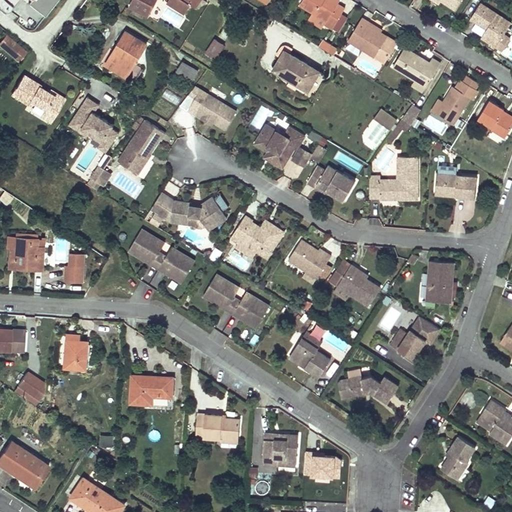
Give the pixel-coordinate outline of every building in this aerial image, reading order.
[(7,0),(5,3),(12,9),(19,1),(17,0),(7,0)] [(146,14),(154,0),(132,0),(130,6),(146,14)] [(167,0),(166,2),(184,13),(190,4),(188,3),(189,0),(167,0)] [(338,2),(335,0),(301,0),(299,3),(326,20),(325,23),(332,27),(344,7),(337,3),(338,2)] [(470,19),(473,21),(484,6),(480,3),(470,19)] [(484,6),(473,21),(487,29),(482,38),(497,46),(504,34),(511,22),(484,6)] [(385,62),(397,42),(381,31),(368,23),(369,20),(362,16),(348,39),(375,56),(385,62)] [(369,20),(368,23),(381,31),(382,28),(369,20)] [(117,53),(109,66),(126,76),(133,63),(145,44),(125,31),(113,50),(117,53)] [(504,34),(497,46),(503,50),(511,37),(504,34)] [(6,35),(0,42),(0,44),(17,59),(24,51),(6,35)] [(511,37),(502,53),(511,59),(511,37)] [(222,44),(215,39),(206,52),(214,57),(222,44)] [(319,46),(326,51),(334,55),(338,49),(323,39),(319,46)] [(394,65),(416,78),(420,71),(423,72),(418,80),(426,85),(438,66),(440,62),(432,57),(429,61),(405,46),(394,65)] [(113,50),(105,63),(109,66),(117,53),(113,50)] [(274,69),(290,79),(292,76),(296,79),(294,81),(306,88),(317,70),(285,51),(274,69)] [(182,61),(175,70),(191,80),(196,70),(182,61)] [(480,81),(468,74),(464,81),(461,78),(456,86),(454,85),(437,113),(454,124),(471,96),(474,98),(479,90),(476,88),(480,81)] [(53,95),(48,92),(38,86),(39,85),(23,75),(11,95),(28,105),(34,103),(45,109),(41,117),(50,122),(64,98),(55,93),(53,95)] [(167,89),(162,97),(176,105),(181,97),(167,89)] [(113,124),(94,112),(99,104),(87,96),(72,118),(83,125),(81,127),(89,132),(93,133),(95,136),(102,141),(99,144),(107,149),(118,132),(111,127),(113,124)] [(195,116),(202,120),(204,116),(214,121),(227,129),(237,113),(208,96),(195,116)] [(432,110),(437,113),(443,101),(439,99),(432,110)] [(493,127),(492,129),(506,137),(511,127),(511,118),(502,113),(505,109),(490,101),(479,118),(493,127)] [(262,105),(250,124),(260,130),(272,111),(262,105)] [(374,118),(391,129),(397,119),(381,108),(374,118)] [(511,113),(505,109),(502,113),(511,118),(511,113)] [(410,123),(411,124),(416,116),(408,111),(403,119),(410,123)] [(204,116),(202,120),(211,126),(214,121),(204,116)] [(81,127),(83,125),(72,118),(69,124),(87,136),(89,132),(81,127)] [(403,119),(402,118),(397,125),(401,128),(405,131),(410,123),(403,119)] [(130,157),(125,165),(137,173),(147,157),(145,156),(157,137),(159,139),(164,131),(144,119),(123,152),(130,157)] [(278,150),(272,160),(284,167),(296,148),(299,149),(300,146),(306,136),(292,128),(288,136),(269,125),(260,140),(278,150)] [(401,128),(397,125),(391,134),(395,137),(401,128)] [(265,156),(272,160),(278,150),(260,140),(257,145),(269,151),(265,156)] [(321,161),(328,149),(319,143),(313,154),(312,156),(321,161)] [(299,162),(307,150),(300,146),(299,149),(299,150),(294,159),(299,162)] [(312,156),(313,154),(307,150),(299,162),(306,166),(312,156)] [(123,152),(118,160),(125,165),(130,157),(123,152)] [(368,177),(369,199),(379,198),(379,200),(393,200),(393,197),(399,196),(399,199),(418,198),(416,155),(397,156),(398,179),(379,180),(379,177),(368,177)] [(309,182),(318,187),(320,184),(331,190),(346,198),(357,179),(330,164),(327,170),(318,165),(309,182)] [(106,180),(111,173),(99,165),(94,173),(106,180)] [(103,186),(106,180),(94,173),(91,178),(100,184),(103,186)] [(437,173),(436,191),(456,192),(455,196),(475,197),(477,176),(437,173)] [(320,184),(318,187),(329,193),(331,190),(320,184)] [(163,193),(152,209),(172,222),(190,224),(191,216),(202,217),(210,231),(217,226),(214,221),(226,213),(215,197),(203,204),(203,207),(192,206),(192,203),(176,201),(163,193)] [(229,218),(226,213),(214,221),(217,226),(229,218)] [(247,216),(232,239),(239,244),(241,240),(267,257),(284,231),(272,223),(265,234),(251,226),(254,221),(247,216)] [(265,234),(272,223),(269,221),(264,228),(254,222),(251,226),(265,234)] [(140,228),(127,249),(137,255),(138,253),(151,261),(150,263),(164,272),(166,269),(173,274),(172,276),(180,281),(193,260),(170,246),(164,255),(157,251),(163,242),(140,228)] [(36,238),(14,237),(7,236),(6,246),(9,246),(8,266),(42,268),(44,237),(41,237),(41,239),(36,239),(36,238)] [(289,259),(307,271),(309,268),(319,275),(332,254),(325,250),(323,253),(319,250),(302,239),(289,259)] [(69,264),(68,279),(83,280),(84,252),(76,252),(75,264),(69,264)] [(138,253),(137,255),(150,263),(151,261),(138,253)] [(417,256),(412,253),(408,260),(413,264),(417,256)] [(351,264),(343,259),(330,279),(338,284),(338,285),(350,292),(370,305),(381,287),(367,278),(363,275),(365,272),(352,263),(351,264)] [(428,283),(427,300),(451,303),(452,293),(449,293),(450,280),(453,280),(455,263),(430,261),(428,283)] [(309,268),(307,271),(306,272),(317,279),(319,275),(309,268)] [(215,273),(202,294),(211,300),(213,298),(226,305),(224,308),(239,317),(240,314),(248,319),(247,321),(255,326),(268,305),(245,291),(239,300),(232,296),(238,287),(215,273)] [(178,290),(181,282),(173,280),(170,287),(178,290)] [(345,299),(350,292),(338,285),(333,291),(345,299)] [(213,298),(211,300),(224,308),(226,305),(213,298)] [(389,306),(379,329),(390,333),(400,311),(389,306)] [(391,346),(398,351),(401,348),(410,354),(414,357),(426,339),(431,342),(441,328),(421,316),(410,333),(402,329),(391,346)] [(511,324),(500,341),(511,349),(511,324)] [(0,348),(23,350),(24,329),(0,327),(0,348)] [(344,351),(349,343),(330,331),(324,339),(344,351)] [(305,337),(294,354),(309,363),(306,367),(321,377),(333,359),(318,350),(320,347),(305,337)] [(67,339),(64,367),(85,368),(87,341),(80,340),(67,339)] [(401,348),(398,351),(408,357),(410,354),(401,348)] [(294,354),(291,358),(306,367),(309,363),(294,354)] [(349,370),(351,377),(363,375),(361,368),(349,370)] [(24,369),(14,389),(38,399),(47,379),(24,369)] [(132,374),(130,403),(152,404),(153,395),(171,396),(172,377),(132,374)] [(354,395),(368,392),(367,389),(371,388),(372,391),(390,402),(401,386),(385,376),(382,381),(372,375),(363,377),(363,375),(351,377),(354,395)] [(105,391),(106,380),(98,379),(97,390),(105,391)] [(496,424),(491,432),(508,443),(511,437),(511,414),(511,417),(504,413),(506,409),(491,399),(481,414),(496,424)] [(195,436),(220,438),(220,436),(238,437),(239,418),(225,417),(222,416),(221,414),(197,412),(195,436)] [(496,424),(481,414),(476,423),(491,432),(496,424)] [(263,463),(278,464),(279,456),(296,457),(298,435),(287,434),(287,440),(275,439),(275,434),(265,433),(263,463)] [(101,443),(115,443),(115,434),(101,434),(101,443)] [(450,458),(443,469),(459,480),(466,470),(470,464),(467,462),(477,447),(460,436),(450,451),(453,454),(450,458)] [(0,455),(0,462),(11,471),(13,469),(35,483),(48,464),(11,439),(0,455)] [(279,456),(278,464),(296,465),(296,457),(279,456)] [(13,469),(11,471),(34,485),(35,483),(13,469)] [(85,477),(72,496),(95,511),(118,511),(124,503),(85,477)] [(492,508),(496,499),(488,495),(483,504),(492,508)]
